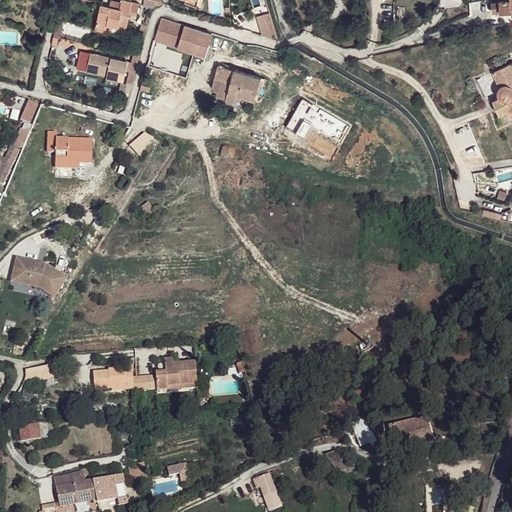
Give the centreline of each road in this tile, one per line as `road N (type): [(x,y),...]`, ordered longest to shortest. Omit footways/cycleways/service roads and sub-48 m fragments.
road 1 (track): [(464,180),(423,89),(308,38),(267,43),(167,11),(156,13),(127,120)]
road 2 (residential): [(146,125),(0,87)]
road 3 (residential): [(18,365),(20,383),(6,404),(8,444),(46,472)]
road 4 (unknown): [(350,57),(425,36),(441,20),(445,0)]
